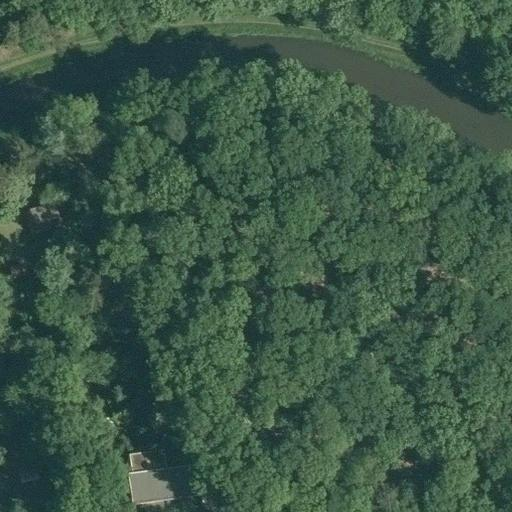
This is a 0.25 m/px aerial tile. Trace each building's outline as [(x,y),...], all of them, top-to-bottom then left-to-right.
[(218,215),(209,195),(188,204),(198,224),(218,215)] [(267,215),(259,196),(238,205),(247,224),(267,215)] [(244,383),(215,383),(215,404),(244,404),(244,383)] [(164,451),(130,456),(137,505),(203,495),(199,471),(179,474),(179,469),(167,471),(164,451)] [(40,481),(37,468),(19,472),(22,484),(40,481)]
